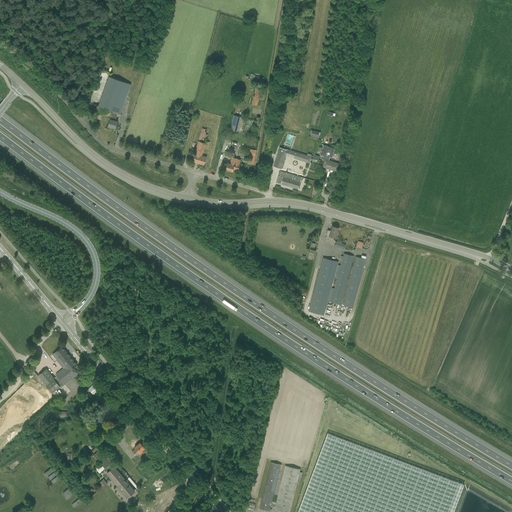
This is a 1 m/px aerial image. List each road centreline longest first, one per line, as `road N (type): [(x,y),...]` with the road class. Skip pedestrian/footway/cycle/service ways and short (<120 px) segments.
road 1 (motorway): [(511,466),(255,304),(0,120)]
road 2 (motorway): [(0,136),(245,314),(511,481)]
road 3 (unclassified): [(511,269),(311,205),(268,201)]
road 4 (tertiary): [(220,511),(61,322)]
road 5 (unclassified): [(189,199),(99,159),(21,84)]
road 6 (unclassified): [(61,322),(96,283),(94,253),(68,225),(0,192)]
road 7 (unclassified): [(192,171),(108,145),(58,92)]
